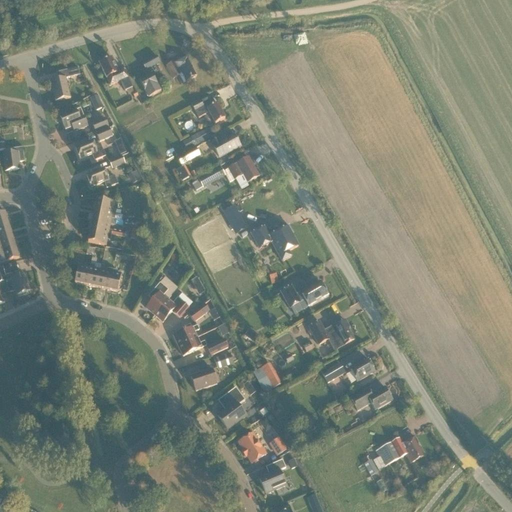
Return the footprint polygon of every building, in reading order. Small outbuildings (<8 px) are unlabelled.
[(146,71),(160,63),(157,57),(143,65),(146,71)] [(179,76),(183,84),(197,77),(191,66),(191,64),(187,57),(175,64),(174,62),(166,67),(173,79),(179,76)] [(116,67),(116,68),(111,58),(100,64),(103,70),(102,71),(106,79),(107,79),(110,87),(120,82),(125,92),(132,89),(124,71),(119,73),(116,67)] [(80,76),(79,68),(59,73),(60,80),(51,82),(53,90),(56,102),(70,99),(66,79),(80,76)] [(161,92),(152,74),(139,81),(149,98),(161,92)] [(140,98),(119,109),(132,135),(153,124),(140,98)] [(216,105),(213,100),(203,106),(200,101),(191,106),(199,119),(206,115),(204,113),(208,111),(215,125),(225,119),(217,105),(216,105)] [(93,107),(96,112),(103,109),(101,104),(93,107)] [(88,127),(83,117),(80,109),(60,118),(65,130),(72,127),(74,133),(88,127)] [(96,133),(109,128),(105,119),(92,125),(96,133)] [(96,134),(99,143),(113,137),(109,129),(96,134)] [(183,142),(188,151),(211,139),(207,130),(183,142)] [(241,147),(235,136),(220,144),(218,140),(211,144),(219,157),(225,154),(226,155),(241,147)] [(114,142),(117,149),(123,146),(120,140),(114,142)] [(75,149),(80,160),(97,153),(92,142),(75,149)] [(24,163),(23,148),(12,150),(12,154),(4,155),(6,173),(19,171),(18,163),(24,163)] [(200,157),(196,149),(191,151),(182,156),(186,164),(196,159),(200,157)] [(125,164),(122,156),(109,162),(112,170),(125,164)] [(243,176),(247,184),(259,177),(248,159),(228,170),(235,181),(243,176)] [(198,180),(203,189),(226,177),(223,172),(220,167),(198,180)] [(183,168),(176,171),(182,182),(189,178),(183,168)] [(108,179),(104,170),(87,177),(91,188),(104,183),(107,189),(118,185),(114,176),(108,179)] [(228,170),(223,172),(226,177),(229,184),(235,181),(228,170)] [(141,171),(133,175),(138,184),(146,180),(141,171)] [(116,211),(117,210),(114,210),(115,204),(97,200),(95,211),(116,215),(116,211)] [(234,207),(223,213),(233,230),(244,224),(234,207)] [(115,220),(116,215),(95,211),(92,221),(110,225),(112,219),(115,220)] [(0,226),(9,224),(5,212),(0,213),(0,226)] [(109,231),(110,225),(92,221),(90,232),(111,236),(112,231),(109,231)] [(0,239),(12,235),(9,224),(0,226),(0,239)] [(264,227),(251,235),(259,250),(272,243),(269,238),(270,237),(264,227)] [(270,237),(269,238),(272,243),(275,249),(282,263),(292,257),(289,252),(298,247),(293,236),(293,234),(289,227),(270,237)] [(110,241),(111,236),(90,232),(88,243),(106,247),(107,241),(110,241)] [(0,251),(16,247),(12,235),(0,239),(0,251)] [(16,247),(0,251),(0,264),(19,258),(16,247)] [(19,272),(16,263),(3,267),(5,276),(19,272)] [(86,286),(90,265),(85,264),(85,267),(79,266),(75,284),(86,286)] [(94,269),(95,266),(91,265),(90,265),(86,286),(96,288),(100,270),(94,269)] [(107,291),(111,270),(106,269),(106,272),(100,270),(96,288),(107,291)] [(118,293),(121,275),(115,274),(116,271),(111,270),(107,291),(118,293)] [(12,279),(17,296),(30,292),(25,275),(12,279)] [(276,277),(270,278),(272,285),(278,284),(276,277)] [(197,279),(191,282),(195,289),(201,286),(197,279)] [(322,286),(320,283),(296,296),(291,288),(281,294),(290,309),(305,301),(309,308),(328,297),(326,293),(326,290),(325,287),(322,286)] [(154,316),(168,301),(163,297),(168,291),(160,284),(150,296),(154,299),(146,309),(154,316)] [(168,301),(154,316),(163,324),(172,313),(180,320),(189,309),(177,299),(172,305),(168,301)] [(189,316),(194,324),(210,312),(205,305),(189,316)] [(354,341),(348,330),(349,328),(345,321),(324,332),(319,323),(309,328),(318,346),(329,341),(334,351),(344,346),(354,341)] [(227,337),(233,334),(229,325),(223,328),(227,337)] [(178,347),(197,339),(194,333),(199,331),(197,326),(174,337),(178,347)] [(247,333),(244,337),(255,344),(257,340),(247,333)] [(200,345),(197,339),(178,347),(183,358),(207,346),(205,342),(200,345)] [(207,348),(211,357),(229,349),(225,340),(207,348)] [(214,360),(218,370),(234,365),(230,354),(214,360)] [(375,373),(368,360),(350,371),(357,383),(375,373)] [(322,375),(328,384),(345,374),(340,364),(327,372),(322,375)] [(217,385),(212,370),(191,377),(196,392),(217,385)] [(274,380),(278,378),(275,373),(266,378),(272,390),(278,387),(274,380)] [(243,387),(249,395),(254,391),(248,383),(243,387)] [(393,402),(385,388),(372,396),(368,390),(350,400),(357,412),(371,404),(375,412),(393,402)] [(245,401),(236,389),(223,398),(230,408),(218,417),(228,430),(245,417),(237,407),(245,401)] [(312,416),(303,421),(308,430),(317,425),(312,416)] [(262,427),(268,423),(266,418),(259,422),(262,427)] [(266,456),(253,435),(239,444),(252,464),(266,456)] [(406,456),(410,464),(424,457),(417,446),(418,444),(414,437),(402,444),(399,439),(376,452),(385,468),(406,456)] [(269,445),(277,457),(287,451),(279,438),(269,445)] [(260,479),(266,495),(285,487),(279,472),(286,469),(282,461),(269,466),(273,474),(260,479)] [(364,465),(371,478),(379,473),(371,461),(364,465)] [(320,507),(315,496),(307,500),(311,511),(320,507)]
